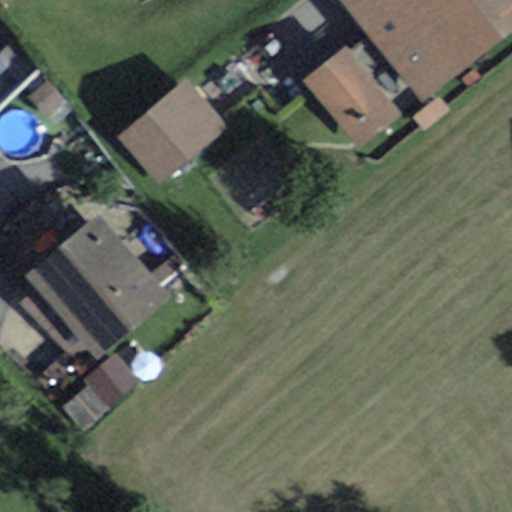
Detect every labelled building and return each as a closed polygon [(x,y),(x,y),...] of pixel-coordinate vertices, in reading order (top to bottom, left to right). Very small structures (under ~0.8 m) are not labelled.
[(511,20),(511,0),(352,0),(425,90),(511,20)] [(391,110),(345,51),(312,77),(358,136),(391,110)] [(221,124),(185,83),(126,135),(162,176),(221,124)] [(163,295),(100,219),(35,273),(46,287),(32,299),(77,354),(92,341),(98,349),(163,295)] [(102,348),(72,408),(103,424),(133,364),(102,348)]
